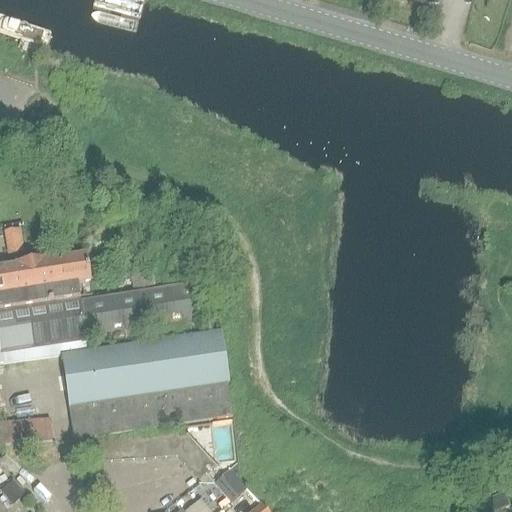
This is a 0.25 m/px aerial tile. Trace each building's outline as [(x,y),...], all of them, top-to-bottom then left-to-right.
[(401,0),(435,8),(437,0),(401,0)] [(140,213),(91,221),(95,244),(97,244),(99,257),(119,254),(115,229),(141,225),(140,213)] [(6,229),(8,252),(25,251),(24,227),(6,229)] [(42,262),(28,264),(35,307),(78,300),(90,298),(88,285),(84,257),(56,262),(42,264),(42,262)] [(8,269),(0,270),(0,312),(35,307),(28,264),(15,267),(15,268),(8,269)] [(0,312),(0,356),(17,354),(65,346),(84,343),(197,326),(191,287),(154,293),(151,271),(128,275),(132,296),(91,303),(78,305),(78,300),(35,307),(0,312)] [(226,388),(228,387),(220,333),(59,357),(72,443),(230,420),(226,388)] [(49,422),(0,425),(0,447),(50,444),(49,422)] [(175,458),(176,458),(191,444),(184,436),(162,438),(164,458),(175,458)] [(162,438),(151,439),(153,459),(164,458),(162,438)] [(142,460),(153,459),(151,439),(140,440),(142,460)] [(140,440),(129,441),(131,461),(142,460),(140,440)] [(120,462),(131,461),(129,441),(118,442),(120,462)] [(118,442),(107,443),(109,463),(120,462),(118,442)] [(98,464),(109,463),(107,443),(96,443),(98,464)] [(199,452),(191,444),(176,458),(183,466),(199,452)] [(206,460),(199,452),(183,466),(191,474),(206,460)] [(214,468),(205,476),(229,505),(245,492),(238,483),(236,459),(214,468)] [(205,476),(214,468),(206,460),(191,474),(199,482),(205,476)] [(21,493),(12,482),(0,491),(0,492),(8,503),(21,493)] [(503,494),(491,499),(496,511),(500,511),(509,508),(503,494)] [(207,511),(199,502),(186,511),(207,511)]
